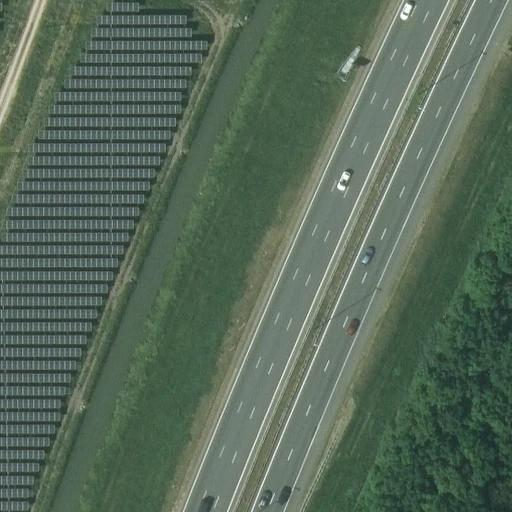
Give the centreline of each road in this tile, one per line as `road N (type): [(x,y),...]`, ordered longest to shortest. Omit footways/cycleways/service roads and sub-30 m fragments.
road 1 (motorway): [(267,511),(371,259),(492,0)]
road 2 (motorway): [(419,0),(198,511)]
